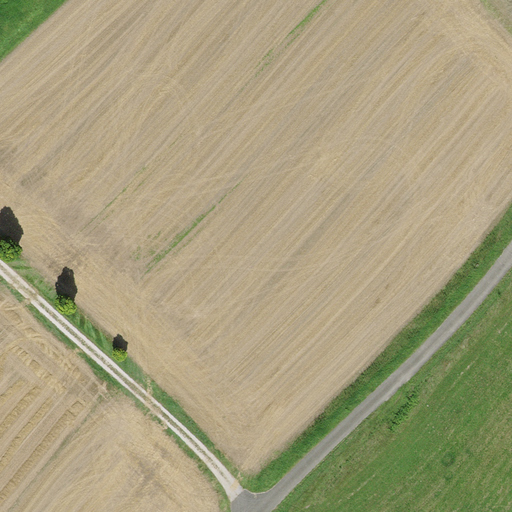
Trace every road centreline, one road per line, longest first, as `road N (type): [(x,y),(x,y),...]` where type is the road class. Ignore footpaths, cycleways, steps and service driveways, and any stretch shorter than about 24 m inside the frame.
road 1 (track): [(261,511),(511,248)]
road 2 (track): [(251,511),(156,412),(0,270)]
road 3 (track): [(389,383),(375,425),(304,511)]
